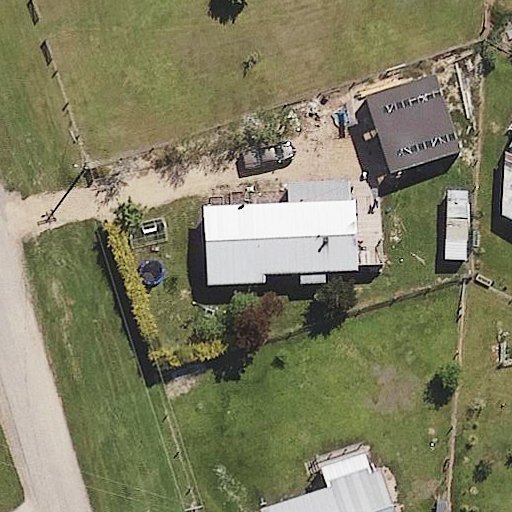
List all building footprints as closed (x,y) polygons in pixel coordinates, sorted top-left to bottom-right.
[(460,151),(435,75),(366,97),(391,173),(460,151)] [(511,137),(507,148),(503,215),(511,219),(511,137)] [(470,192),(448,191),(445,261),(467,261),(470,192)] [(362,279),(360,201),(206,206),(209,285),(362,279)] [(330,489),(261,510),(261,511),(394,511),(381,470),(372,472),(365,447),(321,461),(330,489)]
